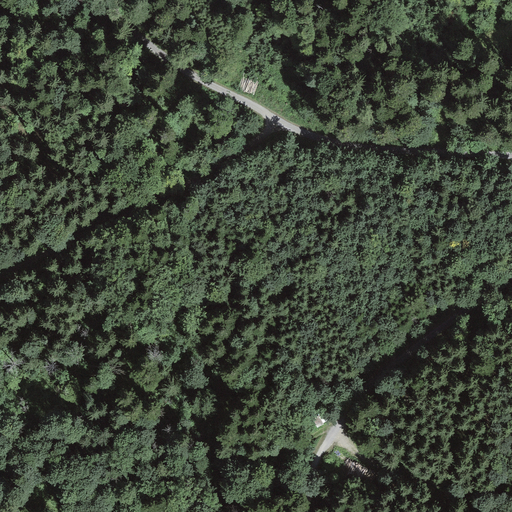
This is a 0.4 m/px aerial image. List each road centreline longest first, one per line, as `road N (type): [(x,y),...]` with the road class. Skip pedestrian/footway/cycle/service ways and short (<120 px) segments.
road 1 (track): [(89,0),(185,70),(299,132),(379,150),(511,155)]
road 2 (track): [(310,511),(322,450),(356,400),(511,273)]
road 3 (track): [(0,276),(190,180),(267,134),(275,120)]
road 4 (track): [(484,511),(332,436),(218,511)]
